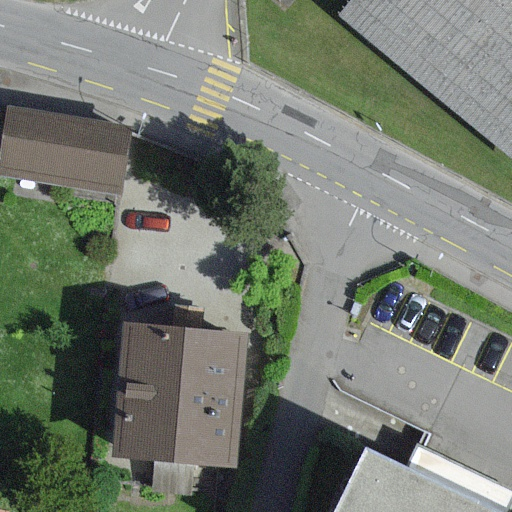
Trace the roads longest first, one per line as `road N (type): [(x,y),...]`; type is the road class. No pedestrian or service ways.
road 1 (residential): [(373,177),(312,337),(268,511)]
road 2 (tertiary): [(145,70),(373,177)]
road 3 (tertiary): [(373,177),(511,251)]
road 4 (tertiary): [(0,28),(145,70)]
